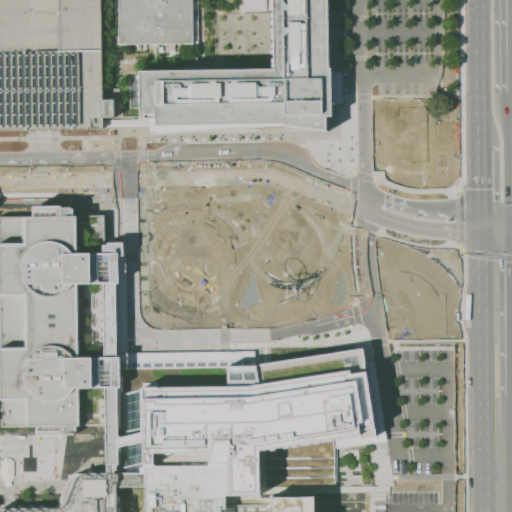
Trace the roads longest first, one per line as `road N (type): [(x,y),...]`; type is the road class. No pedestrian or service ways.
road 1 (residential): [(365,192),(265,159),(130,159)]
road 2 (residential): [(131,180),(271,176),(364,211)]
road 3 (primary): [(478,233),(479,397),(500,429)]
road 4 (primary): [(476,0),(477,146)]
